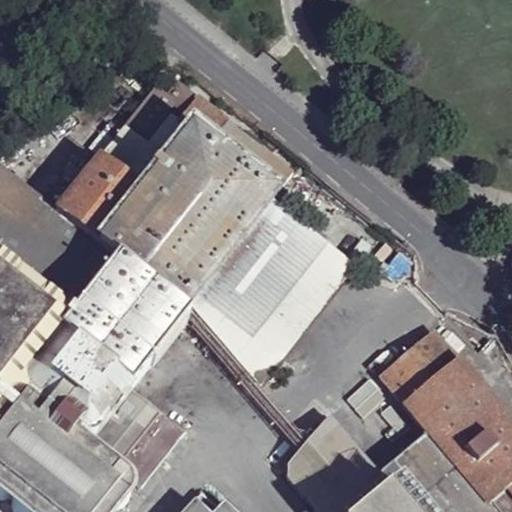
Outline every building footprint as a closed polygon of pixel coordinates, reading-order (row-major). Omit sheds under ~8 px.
[(164,100),(171,106),(179,113),(190,101),(174,88),(164,100)] [(142,142),(171,106),(164,100),(153,92),(125,128),(142,142)] [(188,133),(271,201),(288,178),(193,102),(174,126),(186,136),(188,133)] [(145,150),(118,182),(137,197),(186,136),(174,126),(167,121),(145,150)] [(123,132),(96,165),(118,182),(145,150),(123,132)] [(186,136),(137,197),(94,251),(124,276),(179,319),(271,201),(188,133),(186,136)] [(96,165),(53,219),(91,249),(94,251),(137,197),(118,182),(96,165)] [(0,250),(79,313),(106,278),(83,259),(91,249),(53,219),(0,176),(0,250)] [(186,322),(266,378),(349,260),(270,204),(186,322)] [(83,259),(106,278),(116,286),(124,276),(94,251),(91,249),(83,259)] [(0,410),(4,407),(11,404),(19,405),(25,409),(28,416),(27,424),(30,426),(40,413),(15,393),(77,315),(79,313),(0,250),(0,410)] [(116,286),(106,278),(79,313),(77,315),(146,371),(185,323),(179,319),(124,276),(116,286)] [(126,397),(146,371),(77,315),(15,393),(40,413),(56,425),(84,448),(126,397)] [(402,411),(426,440),(486,511),(511,511),(511,431),(433,337),(379,380),(403,410),(402,411)] [(156,421),(126,397),(84,448),(114,473),(156,421)] [(108,511),(109,511),(115,511),(122,509),(127,503),(128,495),(126,488),(120,483),(112,481),(105,484),(102,481),(101,474),(99,468),(93,463),(85,462),(79,464),(76,462),(77,456),(74,448),(68,444),(60,443),(54,446),(53,444),(53,436),(51,430),(45,425),(37,423),(30,426),(27,424),(28,416),(25,409),(19,405),(11,404),(4,407),(0,410),(0,503),(1,504),(8,501),(10,503),(10,511),(108,511)] [(51,430),(56,425),(40,413),(30,426),(37,423),(45,425),(51,430)] [(403,511),(376,479),(328,421),(286,470),(286,482),(310,511),(403,511)] [(114,473),(84,448),(56,425),(51,430),(53,436),(53,444),(54,446),(60,443),(68,444),(74,448),(77,456),(76,462),(79,464),(85,462),(93,463),(99,468),(101,474),(102,481),(105,484),(114,473)] [(398,461),(376,479),(403,511),(486,511),(426,440),(398,461)] [(199,500),(192,506),(198,511),(210,511),(212,511),(199,500)]
